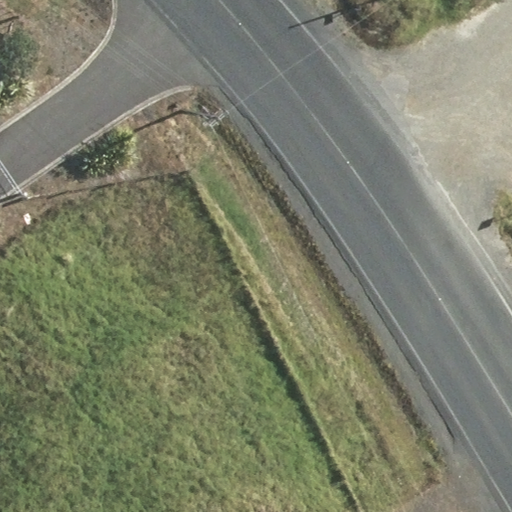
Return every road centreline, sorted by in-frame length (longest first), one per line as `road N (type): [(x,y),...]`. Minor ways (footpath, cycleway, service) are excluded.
road 1 (tertiary): [(216,0),(376,199),(511,424)]
road 2 (track): [(376,199),(511,37)]
